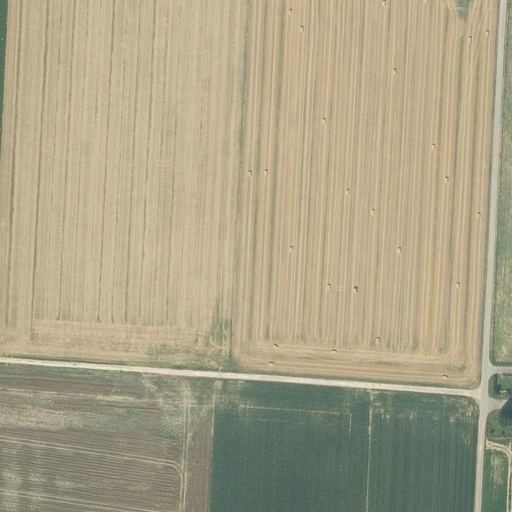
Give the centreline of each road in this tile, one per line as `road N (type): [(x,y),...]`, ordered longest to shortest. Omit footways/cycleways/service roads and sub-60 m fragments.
road 1 (track): [(477,511),(502,0)]
road 2 (track): [(482,396),(0,361)]
